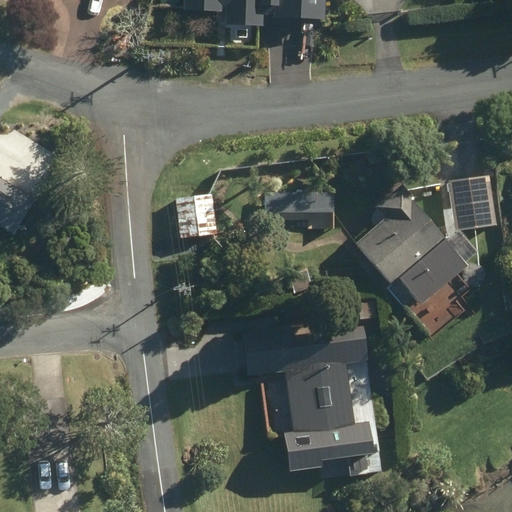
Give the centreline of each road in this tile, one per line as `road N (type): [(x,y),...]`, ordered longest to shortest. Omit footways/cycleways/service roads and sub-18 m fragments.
road 1 (residential): [(511,80),(132,112)]
road 2 (residential): [(132,112),(125,161),(134,321)]
road 3 (residential): [(134,321),(160,511)]
road 4 (residential): [(132,112),(0,59)]
road 5 (residential): [(0,337),(134,321)]
